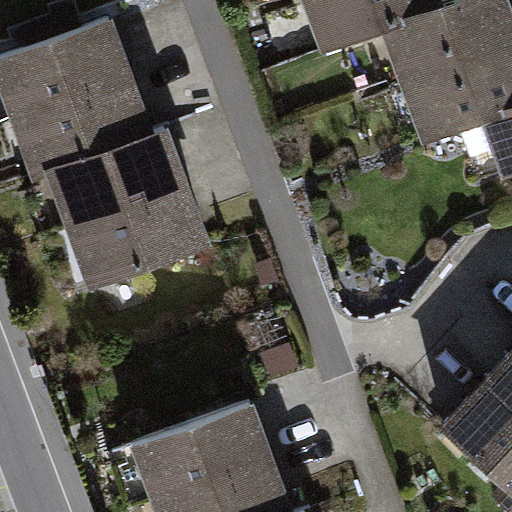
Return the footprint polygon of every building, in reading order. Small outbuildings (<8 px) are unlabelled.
[(301,0),(315,38),(375,17),(421,0),(301,0)] [(421,0),(375,17),(396,75),(511,34),(511,24),(503,0),(421,0)] [(103,9),(0,45),(0,95),(5,109),(124,67),(103,9)] [(511,34),(396,75),(416,131),(477,110),(511,97),(511,34)] [(124,67),(5,109),(25,165),(40,160),(144,123),(124,67)] [(511,97),(477,110),(497,167),(511,161),(511,97)] [(144,123),(40,160),(61,219),(180,177),(159,119),(144,123)] [(180,177),(61,219),(81,275),(142,254),(200,233),(180,177)] [(511,345),(480,380),(511,410),(511,345)] [(511,410),(480,380),(438,425),(511,495),(511,410)] [(247,395),(128,437),(148,495),(268,453),(247,395)] [(268,453),(148,495),(154,511),(279,511),(288,509),(268,453)]
